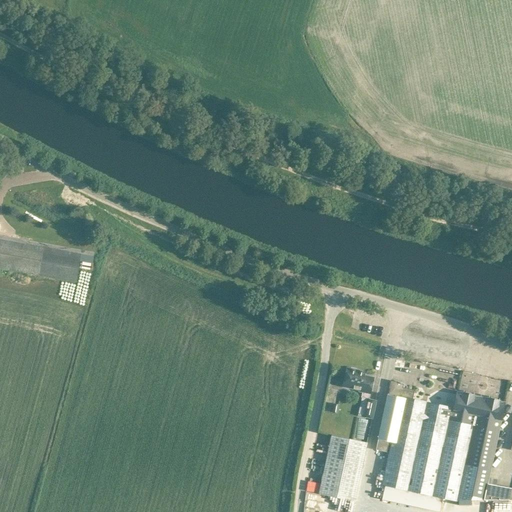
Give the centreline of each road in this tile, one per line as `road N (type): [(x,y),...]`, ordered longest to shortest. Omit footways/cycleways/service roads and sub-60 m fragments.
road 1 (track): [(0,33),(71,72),(345,190),(511,238)]
road 2 (unclassified): [(336,292),(192,237),(0,139)]
road 3 (unknown): [(395,309),(363,492),(398,511)]
road 4 (unclassified): [(336,292),(299,511)]
road 5 (unclassified): [(511,352),(471,330),(336,292)]
